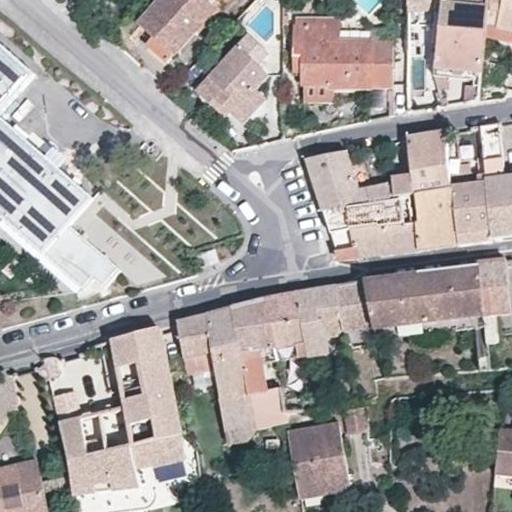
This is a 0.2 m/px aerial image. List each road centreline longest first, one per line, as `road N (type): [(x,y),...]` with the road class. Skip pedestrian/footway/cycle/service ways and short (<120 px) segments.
road 1 (residential): [(284,280),(0,351)]
road 2 (residential): [(24,0),(242,176)]
road 3 (residential): [(242,176),(286,153),(511,110)]
road 4 (residential): [(284,280),(511,251)]
